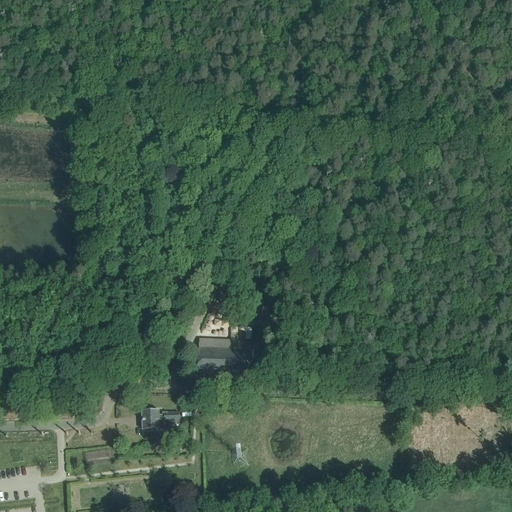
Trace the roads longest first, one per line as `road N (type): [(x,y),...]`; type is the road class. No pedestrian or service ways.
road 1 (unknown): [(115,390),(511,392)]
road 2 (unclassified): [(0,429),(95,422),(123,386),(268,390)]
road 3 (track): [(278,129),(170,385)]
road 4 (unknown): [(89,111),(95,374)]
road 5 (track): [(511,154),(278,129)]
road 6 (track): [(278,129),(89,111)]
road 7 (track): [(335,0),(278,129)]
